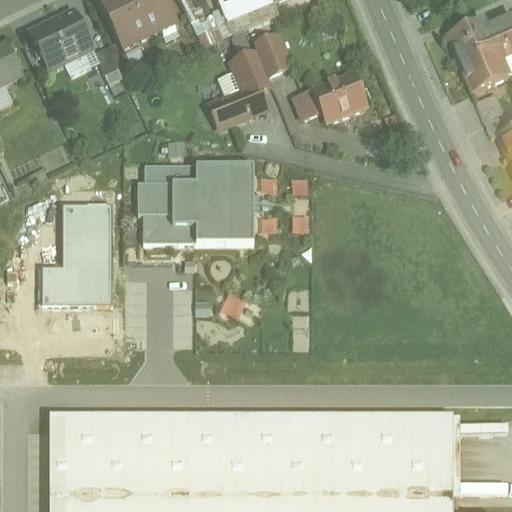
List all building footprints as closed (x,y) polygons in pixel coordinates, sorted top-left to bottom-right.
[(161,0),(106,0),(97,4),(123,57),(141,48),(140,47),(158,38),(159,39),(177,31),(161,0)] [(214,0),(226,29),(274,10),(275,12),(303,0),(214,0)] [(50,27),(29,38),(48,76),(94,53),(76,16),(51,29),(50,27)] [(483,26),(446,42),(459,71),(511,48),(511,24),(487,35),(483,26)] [(249,40),(242,43),(247,54),(253,51),(249,40)] [(255,52),(257,58),(268,83),(295,72),(282,41),(255,52)] [(7,48),(0,51),(0,91),(23,80),(7,48)] [(511,48),(459,71),(471,100),(508,85),(499,66),(511,60),(511,48)] [(108,53),(95,59),(105,81),(118,74),(108,53)] [(257,58),(231,68),(234,76),(249,70),(257,88),(268,83),(257,58)] [(249,70),(234,76),(243,98),(225,105),(225,107),(212,112),(220,131),(233,126),(234,128),(268,114),(257,88),(249,70)] [(354,80),(313,96),(327,130),(368,114),(366,110),(371,109),(366,97),(361,99),(354,80)] [(496,101),(476,109),(484,130),(504,121),(505,121),(496,101)] [(504,121),(484,130),(491,145),(499,141),(511,135),(511,121),(511,119),(505,122),(505,121),(504,121)] [(511,135),(499,141),(511,171),(511,135)] [(254,173),(145,173),(145,191),(138,191),(138,222),(143,222),(143,251),(254,251),(254,173)] [(111,312),(111,211),(62,211),(61,274),(44,274),(43,312),(111,312)] [(454,511),(453,422),(49,421),(48,511),(454,511)]
